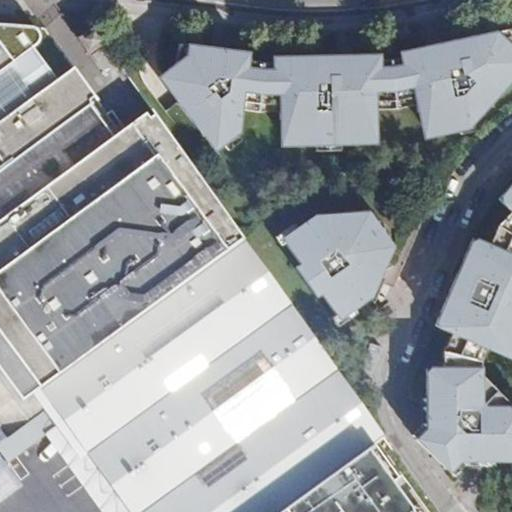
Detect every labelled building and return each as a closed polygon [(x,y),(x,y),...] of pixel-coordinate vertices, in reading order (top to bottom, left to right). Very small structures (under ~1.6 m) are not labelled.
[(244,240),(148,107),(123,126),(110,110),(105,114),(70,64),(54,76),(33,45),(36,42),(39,38),(39,34),(38,31),(36,28),(32,26),(0,24),(0,336),(37,387),(244,240)] [(159,71),(140,86),(199,161),(224,142),(228,119),(263,120),(264,155),(365,152),(365,117),(404,112),(411,147),(458,137),(511,78),(511,46),(500,35),(387,58),(388,64),(370,66),(369,60),(259,64),(259,70),(235,68),(236,59),(162,51),(159,71)] [(136,57),(123,67),(134,82),(148,74),(136,57)] [(511,210),(498,224),(511,233),(511,180),(497,196),(511,210)] [(296,259),(290,263),(313,293),(317,290),(336,315),(369,292),(392,242),(366,205),(311,210),(277,233),(296,259)] [(482,349),(490,352),(493,344),(511,351),(511,233),(498,224),(489,245),(473,239),(464,260),(470,263),(463,277),(457,275),(435,325),(452,334),(445,351),(444,354),(476,361),(482,349)] [(244,240),(37,387),(55,413),(88,457),(127,511),(435,511),(355,398),(244,240)] [(0,368),(22,398),(37,387),(0,336),(0,368)] [(476,361),(485,363),(490,352),(482,349),(476,361)] [(456,466),(466,466),(467,460),(483,461),(483,468),(511,469),(511,412),(484,381),(485,363),(476,361),(444,354),(443,371),(427,371),(425,405),(433,406),(431,420),(424,420),(424,430),(412,441),(444,477),(456,466)] [(425,405),(424,420),(431,420),(433,406),(425,405)]
